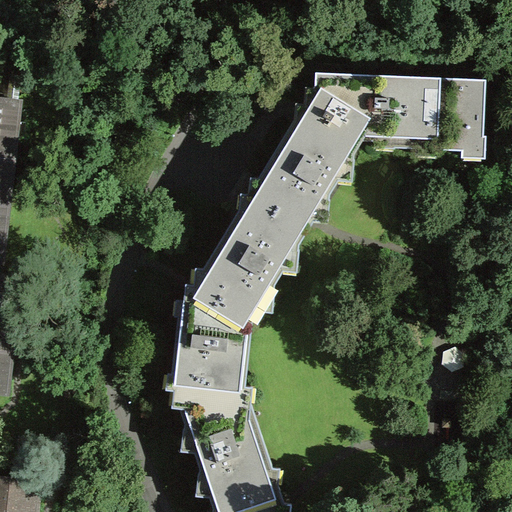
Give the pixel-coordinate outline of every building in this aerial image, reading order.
[(376,141),(376,146),(397,147),(400,76),(316,72),(315,84),(313,87),(306,86),(305,95),(304,103),(363,140),(376,141)] [(400,76),(397,147),(483,151),(486,79),(421,76),(400,76)] [(18,100),(0,98),(0,157),(12,159),(18,100)] [(258,177),(251,176),(249,193),(308,229),(315,219),(327,220),(330,193),(339,179),(352,180),(355,153),(363,140),(304,103),(296,102),(294,119),(268,162),(258,177)] [(0,267),(12,159),(0,157),(0,267)] [(203,267),(196,266),(194,283),(253,320),(259,309),(272,310),(275,284),(284,269),(296,270),(299,243),(308,229),(249,193),(241,192),(239,209),(224,233),(203,267)] [(0,392),(6,393),(19,277),(0,274),(0,392)] [(253,320),(194,283),(186,282),(184,299),(176,298),(174,315),(178,315),(175,339),(172,372),(168,371),(166,388),(174,389),(172,406),(180,407),(246,385),(253,320)] [(197,493),(209,495),(213,506),(279,484),(246,385),(180,407),(185,422),(182,449),(194,450),(197,458),(200,467),(197,493)] [(0,511),(34,511),(38,479),(0,475),(0,511)] [(290,511),(292,502),(285,501),(279,484),(213,506),(212,511),(290,511)]
